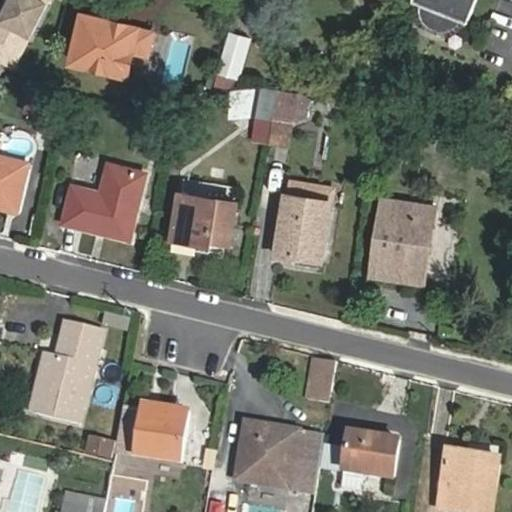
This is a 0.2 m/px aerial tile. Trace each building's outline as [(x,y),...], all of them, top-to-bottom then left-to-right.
[(52,0),(11,0),(9,5),(14,7),(6,21),(1,19),(0,21),(0,56),(19,66),(52,0)] [(146,0),(142,5),(154,14),(164,0),(146,0)] [(456,29),(459,24),(462,20),(456,17),(454,20),(450,24),(444,27),(438,28),(431,27),(426,24),(421,20),(419,15),(417,8),(419,1),(419,0),(411,0),(411,4),(411,8),(411,15),(414,20),(417,26),(422,30),(429,34),(435,35),(444,35),(451,32),(456,29)] [(419,0),(419,1),(417,8),(419,15),(421,20),(426,24),(431,27),(438,28),(444,27),(450,24),(454,20),(456,17),(462,20),(464,21),(474,0),(419,0)] [(71,4),(67,33),(100,37),(103,7),(71,4)] [(251,37),(231,32),(220,71),(241,77),(251,37)] [(282,91),(257,87),(252,117),(276,121),(282,91)] [(45,115),(60,118),(65,94),(50,90),(45,115)] [(245,112),(248,94),(229,91),(226,108),(245,112)] [(295,124),(298,110),(300,94),(282,91),(276,121),(295,124)] [(313,97),(300,94),(298,110),(311,113),(313,97)] [(29,169),(30,163),(0,156),(0,207),(18,212),(29,169)] [(74,187),(66,223),(132,239),(147,174),(111,166),(104,194),(74,187)] [(39,217),(48,174),(29,169),(18,212),(39,217)] [(184,195),(176,240),(213,246),(214,240),(232,243),(239,203),(184,195)] [(287,197),(278,254),(323,261),(333,204),(287,197)] [(386,200),(375,275),(426,285),(438,209),(386,200)] [(60,357),(47,354),(32,412),(82,424),(105,330),(70,320),(60,357)] [(337,362),(314,357),(308,399),(331,403),(337,362)] [(175,409),(146,406),(145,413),(174,417),(175,409)] [(125,411),(119,454),(185,462),(192,411),(175,409),(174,417),(145,413),(125,411)] [(303,431),(250,423),(249,432),(284,438),(285,432),(303,434),(303,431)] [(249,432),(241,483),(317,495),(324,444),(302,441),(303,434),(285,432),(284,438),(249,432)] [(350,448),(348,470),(394,477),(399,441),(353,433),(350,448)] [(94,438),(91,451),(114,458),(118,443),(94,438)] [(324,466),(348,470),(350,448),(327,445),(324,466)] [(468,462),(470,453),(451,451),(442,508),(467,511),(492,511),(499,466),(468,462)] [(501,459),(470,453),(468,462),(499,466),(501,459)] [(106,511),(109,502),(70,494),(68,506),(102,511),(106,511)]
